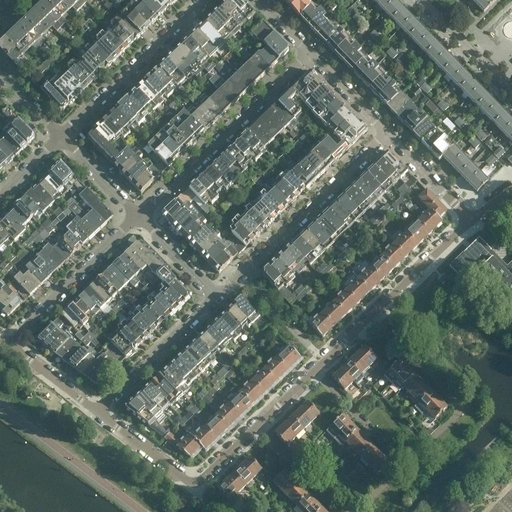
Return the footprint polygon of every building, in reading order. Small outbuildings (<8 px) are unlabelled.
[(61,17),(77,0),(47,0),(48,1),(47,2),(46,2),(61,17)] [(164,14),(150,0),(139,0),(137,2),(156,21),(161,17),(164,14)] [(172,6),(165,0),(150,0),(164,14),(167,11),(172,6)] [(256,15),(240,0),(229,0),(228,2),(247,21),(248,23),(256,15)] [(292,10),(301,0),(284,0),(283,1),(292,10)] [(301,19),(313,6),(308,1),(308,0),(301,0),(292,10),(301,19)] [(384,11),(395,0),(394,0),(378,0),(375,3),(384,11)] [(392,20),(404,9),(395,0),(384,11),(392,20)] [(491,6),(495,2),(493,0),(482,0),(477,5),(484,13),(490,7),(491,6)] [(41,36),(61,17),(46,2),(46,3),(45,2),(42,5),(42,7),(39,10),(38,9),(36,11),(34,12),(34,13),(35,14),(32,16),(30,16),(27,19),(27,21),(26,21),(41,36)] [(156,21),(137,2),(130,9),(148,29),(151,26),(156,21)] [(247,21),(228,2),(220,9),(239,29),(247,21)] [(330,24),(325,19),(327,17),(321,10),(319,12),(313,6),(301,19),(318,37),(330,24)] [(148,29),(130,9),(122,17),(125,21),(141,36),(148,29)] [(239,29),(220,9),(212,17),(231,36),(239,29)] [(401,29),(412,18),(404,9),(392,20),(401,29)] [(351,21),(346,15),(341,20),(347,26),(351,21)] [(231,36),(212,17),(205,24),(224,43),(231,36)] [(409,38),(421,27),(412,18),(401,29),(409,38)] [(141,36),(125,21),(121,25),(116,20),(113,23),(133,43),(141,36)] [(20,55),(21,55),(41,36),(26,21),(26,22),(24,22),(21,25),(22,26),(19,29),(18,28),(18,29),(16,30),(14,32),(14,33),(12,36),(10,36),(7,39),(7,40),(7,41),(20,55)] [(351,29),(355,25),(351,21),(347,26),(351,29)] [(133,43),(113,23),(110,26),(115,30),(111,35),(126,50),(133,43)] [(274,35),(263,23),(252,34),(258,41),(261,41),(264,44),(274,35)] [(224,43),(205,24),(197,32),(216,51),(224,43)] [(348,42),(342,36),(344,34),(338,28),(336,30),(330,24),(318,37),(335,54),(348,42)] [(418,46),(429,35),(421,27),(409,38),(418,46)] [(369,39),(360,30),(356,34),(364,43),(369,39)] [(216,51),(197,32),(189,39),(208,58),(216,51)] [(126,50),(111,35),(107,39),(102,34),(99,37),(119,57),(126,50)] [(288,49),(274,35),(264,44),(268,48),(280,60),(288,52),(288,49)] [(426,55),(438,44),(429,35),(418,46),(426,55)] [(119,57),(99,37),(96,40),(101,44),(97,48),(112,64),(119,57)] [(208,58),(189,39),(182,46),(200,66),(208,58)] [(375,46),(369,39),(364,43),(371,50),(375,46)] [(20,55),(7,41),(6,41),(6,42),(5,41),(1,45),(2,46),(0,47),(0,48),(8,56),(9,58),(18,67),(19,68),(27,61),(21,55),(20,55)] [(365,60),(359,54),(361,52),(355,46),(353,48),(348,42),(335,54),(353,72),(365,60)] [(435,64),(446,53),(438,44),(426,55),(435,64)] [(200,66),(182,46),(174,54),(193,73),(200,66)] [(112,64),(97,48),(92,52),(88,48),(85,51),(105,71),(106,69),(112,64)] [(280,60),(268,48),(262,53),(260,53),(257,56),(270,69),(280,60)] [(105,71),(85,51),(82,53),(86,58),(82,62),(97,78),(105,71)] [(443,72),(455,61),(446,53),(435,64),(443,72)] [(193,73),(174,54),(166,61),(185,81),(193,73)] [(270,69),(257,56),(248,65),(261,78),(270,69)] [(222,67),(227,62),(224,59),(218,64),(222,67)] [(382,78),(377,72),(379,70),(372,64),(370,66),(365,60),(353,72),(370,90),(382,78)] [(185,81),(166,61),(159,69),(173,84),(177,88),(185,81)] [(452,81),(463,70),(455,61),(443,72),(452,81)] [(97,78),(82,62),(78,66),(73,62),(70,64),(90,85),(91,85),(97,78)] [(40,75),(47,69),(50,66),(47,63),(38,72),(40,75)] [(90,85),(70,64),(67,67),(72,72),(68,76),(83,92),(90,85)] [(261,78),(248,65),(238,74),(251,87),(261,78)] [(173,84),(159,69),(151,76),(170,95),(173,92),(169,88),(173,84)] [(200,81),(208,74),(204,70),(197,77),(200,81)] [(460,90),(471,79),(463,70),(452,81),(460,90)] [(299,97),(300,97),(318,79),(311,72),(292,90),(297,95),(299,97)] [(216,74),(210,80),(220,91),(226,84),(216,74)] [(251,87),(238,74),(229,83),(242,97),(251,87)] [(83,92),(68,76),(64,80),(59,75),(56,78),(76,99),(83,92)] [(170,95),(151,76),(144,83),(159,98),(163,94),(167,98),(170,95)] [(76,99),(56,78),(53,81),(58,86),(54,90),(69,106),(76,99)] [(400,96),(394,90),(396,88),(390,82),(388,84),(382,78),(370,90),(387,108),(400,96)] [(307,104),(325,87),(318,79),(300,97),(307,104)] [(469,99),(480,88),(471,79),(460,90),(469,99)] [(159,98),(144,83),(137,90),(156,109),(159,106),(155,102),(159,98)] [(242,97),(229,83),(220,92),(233,106),(242,97)] [(69,106),(54,90),(49,86),(42,92),(60,111),(63,111),(69,106)] [(314,112),(332,94),(325,87),(307,104),(314,112)] [(477,107),(488,96),(480,88),(469,99),(477,107)] [(156,109),(137,90),(130,97),(144,112),(149,108),(153,112),(156,109)] [(300,111),(293,104),(290,101),(297,95),(292,90),(278,104),(292,119),(295,122),(296,121),(292,118),(300,111)] [(233,106),(220,92),(210,101),(223,115),(233,106)] [(320,120),(339,101),(332,94),(314,112),(313,112),(320,120)] [(417,113),(411,107),(413,106),(407,99),(405,101),(400,96),(387,108),(404,125),(417,113)] [(486,116),(497,105),(488,96),(477,107),(486,116)] [(144,112),(130,97),(123,104),(142,123),(145,120),(140,116),(144,112)] [(171,110),(177,104),(173,101),(167,106),(168,107),(171,110)] [(223,115),(210,101),(201,110),(214,124),(223,115)] [(327,127),(328,126),(346,109),(339,101),(320,120),(327,127)] [(142,123),(123,104),(115,111),(130,126),(134,122),(139,126),(142,123)] [(173,115),(180,108),(177,104),(171,110),(169,111),(173,115)] [(292,119),(278,104),(262,119),(277,134),(282,129),(284,131),(286,128),(290,125),(288,123),(292,119)] [(494,125),(505,114),(497,105),(486,116),(494,125)] [(163,117),(169,111),(171,110),(168,107),(160,114),(163,117)] [(0,117),(2,119),(11,129),(14,126),(20,121),(15,116),(14,115),(13,114),(8,108),(2,113),(0,115),(0,117)] [(341,128),(353,116),(346,109),(328,126),(335,134),(341,128)] [(214,124),(201,110),(191,119),(200,128),(204,133),(214,124)] [(130,126),(115,111),(108,117),(127,137),(130,134),(126,130),(130,126)] [(167,121),(173,115),(169,111),(163,117),(167,121)] [(434,131),(429,125),(431,123),(424,117),(422,119),(417,113),(404,125),(422,143),(434,131)] [(200,128),(191,119),(186,114),(178,121),(197,140),(204,133),(200,128)] [(508,128),(511,124),(511,120),(505,114),(494,125),(502,133),(508,128)] [(343,141),(355,128),(360,123),(353,116),(341,128),(335,134),(343,141)] [(127,137),(108,117),(101,124),(116,140),(120,136),(124,140),(127,137)] [(277,134),(262,119),(248,133),(263,148),(267,144),(268,146),(274,140),(272,139),(277,134)] [(34,136),(20,121),(14,126),(11,129),(14,132),(27,146),(29,144),(34,139),(34,140),(34,136)] [(197,140),(178,121),(171,128),(190,147),(197,140)] [(355,143),(368,131),(360,123),(355,128),(343,141),(342,142),(344,144),(349,149),(351,146),(353,147),(355,145),(355,143)] [(116,140),(101,124),(94,131),(113,151),(116,148),(112,144),(116,140)] [(511,142),(511,141),(511,124),(508,128),(502,133),(511,142)] [(190,147),(171,128),(164,135),(183,154),(190,147)] [(299,141),(307,133),(303,130),(296,137),(299,141)] [(120,159),(113,151),(94,131),(88,137),(88,140),(109,161),(113,166),(120,159)] [(430,152),(445,138),(442,135),(440,137),(434,131),(422,143),(430,152)] [(27,146),(14,132),(9,136),(8,135),(6,136),(22,152),(22,151),(27,146)] [(263,148),(248,133),(240,140),(259,160),(262,156),(258,152),(263,148)] [(22,152),(6,136),(4,134),(0,137),(0,140),(0,141),(16,157),(21,152),(22,152)] [(183,154),(164,135),(157,142),(175,161),(183,154)] [(291,148),(299,141),(296,137),(288,145),(291,148)] [(443,158),(452,149),(446,143),(448,141),(445,138),(430,152),(439,161),(443,158)] [(490,138),(485,143),(489,146),(494,142),(490,138)] [(16,157),(0,141),(0,140),(0,152),(10,163),(16,157)] [(259,160),(240,140),(233,147),(247,162),(251,159),(255,163),(259,160)] [(294,151),(302,144),(299,141),(291,148),(294,151)] [(342,156),(349,149),(344,144),(338,150),(329,141),(321,148),(335,162),(338,159),(340,159),(342,157),(342,156)] [(175,161),(157,142),(149,149),(154,154),(161,161),(168,168),(175,161)] [(154,154),(149,149),(147,147),(145,149),(152,156),(154,154)] [(247,162),(233,147),(225,154),(244,174),(247,170),(243,166),(247,162)] [(335,162),(321,148),(320,147),(315,153),(313,151),(311,153),(327,170),(335,162)] [(451,167),(463,155),(454,147),(455,147),(454,147),(452,149),(443,158),(451,167)] [(496,157),(503,151),(500,148),(494,154),(496,157)] [(120,173),(139,154),(136,151),(132,155),(128,151),(120,159),(113,166),(120,173)] [(499,159),(505,153),(503,151),(496,157),(499,159)] [(10,163),(0,152),(0,163),(4,168),(10,163)] [(406,171),(389,152),(381,160),(399,178),(406,171)] [(327,170),(311,153),(308,156),(310,157),(305,162),(320,177),(327,170)] [(127,180),(142,165),(138,161),(142,158),(139,154),(120,173),(127,180)] [(244,174),(225,154),(218,161),(233,176),(237,173),(241,177),(244,174)] [(460,175),(471,164),(463,155),(451,167),(460,175)] [(488,165),(494,159),(492,156),(486,162),(488,165)] [(490,167),(497,161),(494,159),(488,165),(490,167)] [(399,178),(381,160),(380,160),(379,160),(376,162),(377,164),(373,167),(391,185),(399,178)] [(142,194),(160,176),(162,175),(168,168),(161,161),(153,168),(134,187),(141,195),(142,194)] [(233,176),(218,161),(211,168),(230,188),(233,184),(229,180),(233,176)] [(320,177),(305,162),(304,161),(299,165),(294,170),(295,172),(291,176),(306,191),(320,177)] [(79,182),(66,168),(61,163),(55,169),(70,185),(71,184),(79,192),(84,187),(79,182)] [(468,184),(480,173),(471,164),(460,175),(468,184)] [(134,187),(153,168),(150,165),(146,169),(142,165),(127,180),(134,187)] [(391,185),(373,167),(366,174),(384,193),(391,185)] [(230,188),(211,168),(204,175),(218,190),(222,187),(226,191),(230,188)] [(70,185),(55,169),(49,175),(63,189),(67,185),(68,187),(70,185)] [(484,186),(489,182),(488,181),(480,173),(468,184),(477,192),(477,193),(483,187),(484,186)] [(384,193),(366,174),(365,175),(364,174),(362,177),(362,178),(358,181),(376,200),(384,193)] [(63,189),(49,175),(43,180),(58,196),(60,195),(58,193),(63,189)] [(218,190),(204,175),(197,182),(215,202),(219,198),(214,194),(218,190)] [(306,191),(291,176),(287,180),(282,176),(279,179),(298,198),(306,191)] [(409,189),(417,182),(412,176),(404,183),(409,189)] [(298,198),(279,179),(276,182),(280,186),(276,190),(290,205),(298,198)] [(58,196),(43,180),(37,186),(51,200),(55,196),(57,198),(58,196)] [(376,200),(358,181),(355,185),(354,184),(351,187),(352,188),(351,189),(369,207),(376,200)] [(215,202),(197,182),(189,190),(204,205),(208,201),(212,205),(215,202)] [(51,200),(37,186),(32,191),(47,207),(48,206),(47,204),(51,200)] [(81,196),(87,191),(84,187),(79,192),(78,193),(81,196)] [(369,207),(351,189),(343,196),(361,214),(369,207)] [(290,205),(276,190),(272,194),(267,190),(264,193),(283,213),(290,205)] [(407,198),(412,193),(409,190),(403,195),(407,198)] [(47,207),(32,191),(26,197),(40,211),(44,207),(45,209),(47,207)] [(87,191),(81,196),(80,198),(89,208),(93,211),(100,204),(87,191)] [(446,212),(427,192),(419,200),(430,211),(439,220),(439,219),(446,212)] [(283,213),(264,193),(261,197),(265,201),(261,205),(275,220),(283,213)] [(401,204),(407,198),(403,195),(398,201),(401,204)] [(361,214),(343,196),(336,203),(354,222),(361,214)] [(40,211),(26,197),(20,202),(35,218),(37,217),(35,215),(40,211)] [(181,197),(179,199),(187,207),(188,205),(181,197)] [(187,207),(179,199),(162,216),(169,224),(187,207)] [(228,201),(221,208),(225,212),(232,205),(228,201)] [(395,209),(401,204),(398,201),(392,206),(395,209)] [(35,218),(20,202),(14,208),(28,222),(32,218),(34,220),(35,218)] [(354,222),(336,203),(335,204),(334,203),(331,206),(332,207),(328,210),(346,229),(354,222)] [(108,212),(100,204),(93,211),(105,224),(111,219),(111,216),(108,212)] [(275,220),(261,205),(257,209),(252,204),(249,208),(268,227),(275,220)] [(176,231),(191,217),(187,213),(192,208),(188,205),(187,207),(169,224),(176,231)] [(210,212),(204,205),(198,210),(202,214),(204,212),(207,215),(210,212)] [(28,222),(14,208),(8,214),(24,230),(25,228),(24,227),(28,222)] [(105,224),(93,211),(89,208),(83,214),(87,217),(100,230),(105,224)] [(268,227),(249,208),(246,211),(250,215),(246,219),(261,234),(268,227)] [(346,229),(328,210),(325,214),(324,213),(321,215),(322,217),(321,217),(339,236),(346,229)] [(442,223),(439,219),(439,220),(430,211),(418,223),(430,235),(433,232),(434,232),(436,230),(436,229),(442,223)] [(24,230),(8,214),(3,219),(16,234),(21,230),(22,231),(24,230)] [(60,223),(66,218),(62,214),(57,220),(60,223)] [(100,230),(87,217),(84,220),(81,216),(78,219),(94,236),(100,230)] [(183,238),(202,219),(199,216),(195,220),(191,217),(176,231),(183,238)] [(339,236),(321,217),(314,225),(331,243),(339,236)] [(261,234),(246,219),(242,223),(238,218),(235,222),(253,241),(261,234)] [(377,227),(383,221),(380,218),(374,224),(377,227)] [(16,234),(3,219),(0,221),(0,228),(12,241),(14,239),(12,238),(16,234)] [(94,236),(78,219),(75,222),(78,226),(75,228),(88,241),(94,236)] [(190,245),(205,231),(201,227),(206,223),(202,219),(183,238),(190,245)] [(253,241),(235,222),(231,225),(235,229),(231,233),(238,240),(246,248),(253,241)] [(430,235),(418,223),(406,234),(418,246),(424,240),(425,240),(427,238),(430,235)] [(371,232),(377,227),(374,224),(368,229),(371,232)] [(331,243),(314,225),(306,232),(324,250),(331,243)] [(88,241),(75,228),(73,231),(69,227),(66,230),(82,247),(88,241)] [(12,241),(0,228),(0,239),(5,245),(9,241),(11,242),(12,241)] [(82,247),(66,230),(63,233),(67,237),(64,239),(77,252),(82,247)] [(197,253),(216,234),(213,230),(209,235),(205,231),(190,245),(197,253)] [(324,250),(306,232),(305,233),(304,232),(301,235),(302,236),(299,239),(316,258),(324,250)] [(238,240),(231,233),(228,237),(227,237),(234,245),(238,240)] [(204,260),(219,245),(215,241),(220,237),(216,234),(197,253),(204,260)] [(418,246),(406,234),(394,246),(406,258),(409,255),(410,255),(412,253),(412,252),(418,246)] [(511,263),(510,265),(507,268),(491,251),(492,251),(490,249),(479,238),(471,246),(467,250),(449,267),(455,273),(461,280),(480,261),(484,265),(483,266),(484,267),(481,270),(511,301),(511,263)] [(77,252),(64,239),(61,242),(58,239),(55,241),(71,258),(77,252)] [(316,258),(299,239),(295,243),(294,242),(290,246),(291,246),(305,261),(309,265),(316,258)] [(246,248),(238,240),(234,245),(230,248),(238,256),(244,250),(246,248)] [(71,258),(55,241),(52,244),(55,248),(53,250),(65,264),(71,258)] [(211,267),(230,248),(223,241),(219,245),(204,260),(211,267)] [(353,250),(359,244),(356,241),(350,247),(353,250)] [(151,256),(140,245),(140,244),(136,244),(131,250),(144,263),(151,256)] [(305,261),(291,246),(290,246),(287,249),(287,250),(284,253),(302,273),(306,269),(302,265),(305,261)] [(406,258),(394,246),(382,257),(394,269),(401,263),(401,264),(404,261),(403,261),(406,258)] [(347,256),(353,250),(350,247),(344,252),(347,256)] [(219,275),(238,256),(230,248),(211,267),(219,275)] [(65,264),(53,250),(50,253),(46,250),(43,252),(59,269),(65,264)] [(147,266),(144,263),(131,250),(125,255),(138,268),(141,265),(144,269),(147,266)] [(59,269),(43,252),(40,255),(44,259),(41,261),(54,274),(59,269)] [(21,263),(26,258),(22,253),(16,259),(21,263)] [(302,273),(284,253),(277,260),(291,275),(295,271),(299,276),(302,273)] [(138,268),(125,255),(119,261),(135,277),(138,274),(135,271),(138,268)] [(164,269),(151,256),(144,263),(147,266),(157,276),(164,269)] [(394,269),(382,257),(370,269),(382,281),(385,278),(386,278),(388,276),(388,275),(394,269)] [(15,269),(21,263),(16,259),(10,264),(15,269)] [(291,275),(277,260),(269,267),(288,286),(291,283),(287,279),(291,275)] [(54,274),(41,261),(38,264),(35,261),(32,263),(48,280),(54,274)] [(135,277),(119,261),(114,266),(126,279),(129,276),(133,280),(135,277)] [(48,280),(32,263),(29,266),(32,270),(29,273),(42,286),(48,280)] [(329,273),(335,267),(332,264),(326,270),(329,273)] [(126,279),(114,266),(113,267),(111,266),(109,268),(110,270),(108,272),(124,288),(127,285),(123,282),(126,279)] [(288,286),(269,267),(263,274),(263,277),(275,290),(276,291),(277,291),(289,304),(295,299),(285,289),(288,286)] [(172,278),(164,270),(164,269),(157,276),(165,285),(167,284),(167,283),(172,278)] [(382,281),(370,269),(359,280),(370,292),(377,286),(377,287),(380,284),(379,284),(382,281)] [(323,278),(329,273),(326,270),(320,275),(323,278)] [(42,286),(29,273),(27,275),(23,272),(20,275),(36,291),(42,286)] [(124,288),(108,272),(102,277),(115,290),(118,287),(121,291),(124,288)] [(312,283),(320,276),(318,274),(310,281),(312,283)] [(36,291),(20,275),(17,277),(21,281),(18,284),(23,289),(30,297),(36,291)] [(115,290),(102,277),(96,283),(109,296),(112,293),(115,297),(118,294),(115,290)] [(189,296),(172,278),(167,283),(167,284),(165,285),(184,304),(189,299),(189,296)] [(370,292),(359,280),(347,292),(358,304),(361,301),(362,301),(364,299),(370,292)] [(109,296),(96,283),(91,288),(107,305),(110,302),(106,298),(109,296)] [(184,304),(165,285),(162,288),(166,292),(162,296),(176,311),(184,304)] [(305,296),(311,290),(308,287),(302,293),(305,296)] [(107,305),(91,288),(85,294),(98,307),(100,304),(104,308),(107,305)] [(0,312),(8,319),(30,297),(23,289),(14,297),(0,311),(0,312)] [(0,311),(14,297),(6,290),(5,291),(0,296),(0,311)] [(269,299),(319,351),(327,343),(322,339),(311,326),(289,304),(277,291),(269,299)] [(358,304),(347,292),(335,303),(346,315),(353,309),(353,310),(356,307),(355,307),(358,304)] [(299,301),(305,296),(302,293),(296,298),(299,301)] [(98,307),(85,294),(79,299),(95,316),(98,313),(95,309),(98,307)] [(176,311),(162,296),(158,300),(154,295),(151,298),(169,318),(176,311)] [(169,318),(151,298),(147,302),(152,306),(148,310),(162,325),(169,318)] [(259,316),(242,298),(234,306),(251,323),(259,316)] [(95,316),(79,299),(74,305),(86,318),(89,315),(92,319),(95,316)] [(346,315),(335,303),(323,315),(335,327),(338,324),(338,325),(340,322),(346,315)] [(86,318),(74,305),(68,310),(84,327),(87,324),(83,320),(86,318)] [(252,325),(251,323),(234,306),(226,313),(241,328),(245,324),(249,329),(252,325)] [(162,325),(148,310),(144,314),(140,309),(136,312),(155,332),(162,325)] [(84,327),(68,310),(62,316),(68,322),(74,329),(77,326),(81,330),(84,327)] [(111,321),(117,316),(113,312),(108,317),(111,321)] [(155,332),(136,312),(133,316),(137,320),(133,324),(148,339),(155,332)] [(241,328),(226,313),(219,320),(238,339),(241,336),(237,332),(241,328)] [(335,327),(323,315),(311,326),(322,339),(329,332),(329,333),(332,330),(335,327)] [(43,346),(60,330),(68,322),(62,316),(45,332),(43,332),(38,337),(38,339),(36,341),(43,346)] [(107,316),(101,322),(106,327),(107,325),(111,321),(108,317),(107,316)] [(238,339),(219,320),(212,327),(226,342),(230,338),(234,342),(238,339)] [(101,322),(95,327),(100,332),(104,328),(106,327),(101,322)] [(148,339),(133,324),(129,327),(125,323),(122,326),(140,346),(148,339)] [(140,346),(122,326),(119,329),(123,334),(119,337),(133,352),(140,346)] [(226,342),(212,327),(205,334),(223,353),(227,350),(223,346),(226,342)] [(49,351),(64,337),(60,332),(61,331),(60,330),(43,346),(49,351)] [(97,330),(91,335),(94,338),(98,334),(100,333),(97,330)] [(259,341),(265,335),(262,332),(256,337),(259,341)] [(90,333),(84,339),(90,345),(95,341),(93,339),(94,338),(91,335),(90,333)] [(79,334),(75,337),(81,343),(81,342),(84,339),(79,334)] [(223,353),(205,334),(197,341),(212,356),(216,352),(220,356),(223,353)] [(56,355),(73,339),(71,337),(69,340),(65,335),(64,337),(49,351),(56,355)] [(133,352),(119,337),(116,340),(111,336),(107,339),(113,346),(126,359),(133,352)] [(253,346),(259,341),(256,337),(250,343),(253,346)] [(62,360),(77,346),(73,342),(74,341),(73,339),(56,355),(62,360)] [(84,339),(81,342),(87,348),(90,345),(84,339)] [(212,356),(197,341),(190,348),(209,367),(212,364),(208,359),(212,356)] [(69,365),(85,350),(84,348),(82,349),(78,345),(77,346),(62,360),(69,365)] [(119,366),(126,359),(113,346),(102,357),(103,358),(83,376),(95,386),(98,386),(119,366)] [(301,359),(289,347),(277,359),(289,371),(292,368),(292,369),(295,366),(294,366),(301,359)] [(209,367),(190,348),(183,355),(198,370),(201,366),(206,370),(209,367)] [(377,360),(365,348),(357,355),(369,368),(377,360)] [(76,371),(95,352),(93,349),(88,354),(85,350),(69,365),(76,371)] [(241,358),(247,352),(244,349),(238,355),(241,358)] [(103,358),(102,357),(97,351),(95,352),(76,371),(83,376),(103,358)] [(198,370),(183,355),(176,362),(194,381),(198,378),(194,373),(198,370)] [(369,368),(357,355),(349,363),(361,375),(369,368)] [(289,371),(277,359),(265,371),(277,383),(283,377),(284,377),(286,375),(286,374),(289,371)] [(396,380),(408,368),(401,360),(388,372),(396,380)] [(194,381),(176,362),(169,368),(183,383),(187,380),(191,384),(194,381)] [(361,375),(349,363),(342,370),(353,383),(361,375)] [(185,384),(183,383),(169,368),(162,374),(183,396),(186,393),(181,388),(185,384)] [(404,388),(416,376),(408,368),(396,380),(404,388)] [(228,380),(234,374),(230,370),(228,373),(225,377),(228,380)] [(353,383),(342,370),(333,379),(345,391),(353,383)] [(277,383),(265,371),(253,382),(265,394),(268,391),(268,392),(271,390),(270,389),(277,383)] [(183,396),(162,374),(156,380),(171,396),(177,402),(183,396)] [(411,396),(423,384),(416,376),(404,388),(411,396)] [(171,396),(156,380),(150,386),(164,401),(169,396),(170,398),(171,396)] [(265,394),(253,382),(241,394),(253,406),(259,400),(260,400),(262,398),(262,397),(265,394)] [(216,392),(222,386),(219,383),(213,389),(216,392)] [(419,403),(431,392),(423,384),(411,396),(419,403)] [(164,401),(150,386),(142,393),(161,413),(169,406),(164,401)] [(211,398),(216,392),(213,389),(207,395),(211,398)] [(426,411),(438,399),(431,392),(419,403),(426,411)] [(161,413),(142,393),(135,400),(154,420),(161,413)] [(253,406),(241,394),(229,405),(241,417),(244,415),(247,413),(246,412),(253,406)] [(435,420),(447,409),(438,399),(426,411),(435,420)] [(154,420),(135,400),(127,408),(127,411),(148,427),(151,430),(158,424),(154,420)] [(320,415),(308,403),(300,411),(311,423),(320,415)] [(241,417),(229,405),(217,417),(229,429),(235,423),(236,423),(238,421),(238,420),(241,417)] [(193,416),(199,410),(196,407),(190,413),(193,416)] [(311,423),(300,411),(292,418),(304,431),(311,423)] [(187,422),(193,416),(190,413),(184,418),(187,422)] [(339,436),(351,424),(343,416),(331,428),(339,436)] [(229,429),(217,417),(205,428),(217,441),(220,438),(223,436),(223,435),(229,429)] [(182,427),(187,422),(184,418),(178,424),(182,427)] [(304,431),(292,418),(284,426),(296,438),(304,431)] [(346,444),(358,432),(351,424),(339,436),(346,444)] [(296,438),(284,426),(275,435),(287,447),(296,438)] [(205,428),(193,440),(201,449),(205,452),(211,446),(212,446),(214,444),(217,441),(205,428)] [(168,435),(162,429),(157,434),(164,439),(168,435)] [(354,451),(366,440),(358,432),(346,444),(354,451)] [(201,449),(193,440),(190,436),(182,444),(169,434),(168,435),(164,439),(190,459),(201,449)] [(361,459),(373,447),(366,440),(354,451),(361,459)] [(369,467),(381,455),(373,447),(361,459),(369,467)] [(377,476),(390,464),(381,455),(369,467),(377,476)] [(262,471),(250,459),(242,466),(254,479),(262,471)] [(254,479),(242,466),(234,474),(246,486),(254,479)] [(281,491),(293,479),(286,471),(273,483),(281,491)] [(246,486),(234,474),(227,481),(238,494),(246,486)] [(289,499),(301,487),(293,479),(281,491),(289,499)] [(238,494),(227,481),(217,490),(229,503),(238,494)] [(296,507),(308,495),(301,487),(289,499),(296,507)] [(301,511),(306,511),(316,503),(308,495),(296,507),(301,511)] [(322,511),(323,511),(316,503),(306,511),(322,511)]
